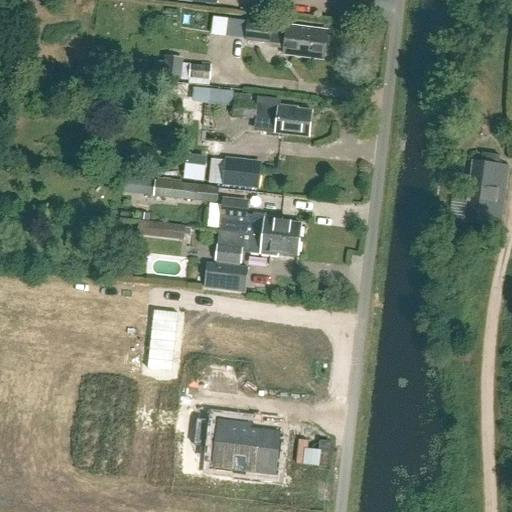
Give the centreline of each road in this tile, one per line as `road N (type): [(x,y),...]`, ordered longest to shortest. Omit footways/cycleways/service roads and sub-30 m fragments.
road 1 (unclassified): [(339,511),(399,0)]
road 2 (residential): [(491,511),(487,374),(511,194)]
